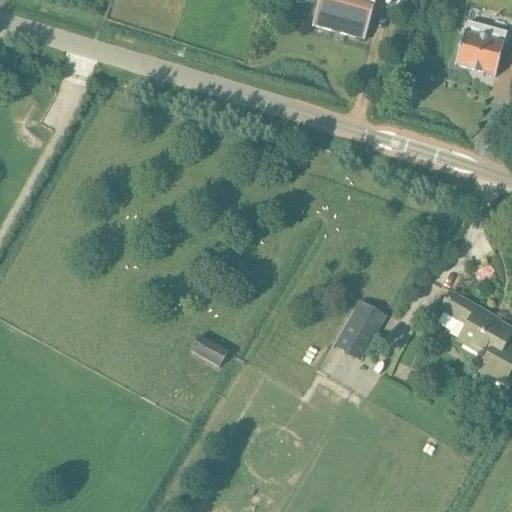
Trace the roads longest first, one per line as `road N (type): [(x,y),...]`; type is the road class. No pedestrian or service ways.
road 1 (unclassified): [(367,134),(0,22)]
road 2 (residential): [(511,180),(367,134)]
